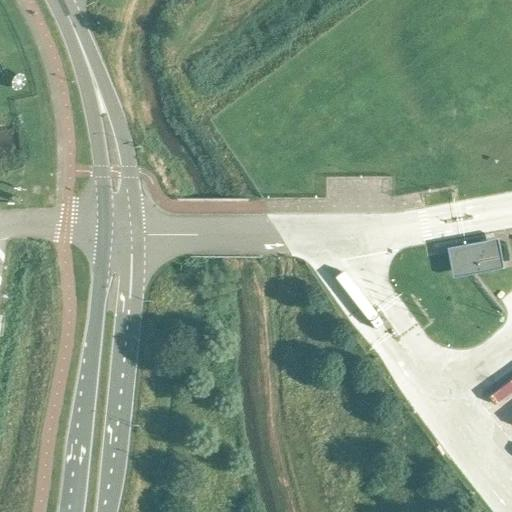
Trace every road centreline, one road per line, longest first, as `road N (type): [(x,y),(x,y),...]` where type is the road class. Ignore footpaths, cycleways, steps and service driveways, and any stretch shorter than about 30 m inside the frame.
road 1 (unclassified): [(118,233),(95,328),(72,511)]
road 2 (unclassified): [(108,511),(124,323),(118,233)]
road 3 (unclassified): [(118,233),(112,153),(59,0)]
